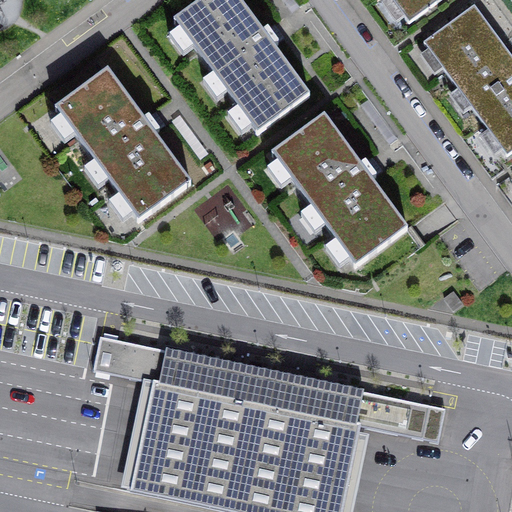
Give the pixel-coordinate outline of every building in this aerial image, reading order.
[(257,139),(311,99),(274,49),(284,41),(273,26),(263,34),(237,0),(205,0),(173,24),(179,31),(169,39),(170,40),(167,43),(178,58),(181,56),(183,58),(193,51),(212,77),(202,85),(216,105),(226,97),(237,112),(227,119),(241,138),(251,131),(257,139)] [(268,0),(284,20),(300,8),(293,0),(268,0)] [(441,0),(373,0),(397,32),(441,0)] [(511,155),(511,68),(468,9),(411,50),(496,167),(511,155)] [(133,218),(138,226),(191,187),(155,137),(160,134),(149,119),(145,122),(108,72),(53,112),(60,120),(50,127),(52,128),(48,131),(59,146),(62,144),(64,147),(67,145),(70,149),(77,144),(93,166),(84,172),(85,174),(81,177),(92,192),(96,190),(98,192),(108,185),(118,199),(108,206),(122,226),(133,218)] [(383,150),(397,140),(368,101),(354,111),(383,150)] [(200,161),(208,155),(180,117),(172,123),(200,161)] [(355,272),(409,233),(372,183),(384,175),(372,159),(360,167),(325,118),(271,157),(277,166),(268,173),(281,192),(291,184),(310,211),(300,218),(314,238),(324,230),(335,245),(325,252),(339,272),(349,264),(355,272)] [(453,313),(463,305),(454,293),(444,301),(453,313)] [(149,386),(126,495),(211,511),(342,511),(360,428),(424,441),(432,406),(201,359),(101,338),(94,375),(149,386)]
